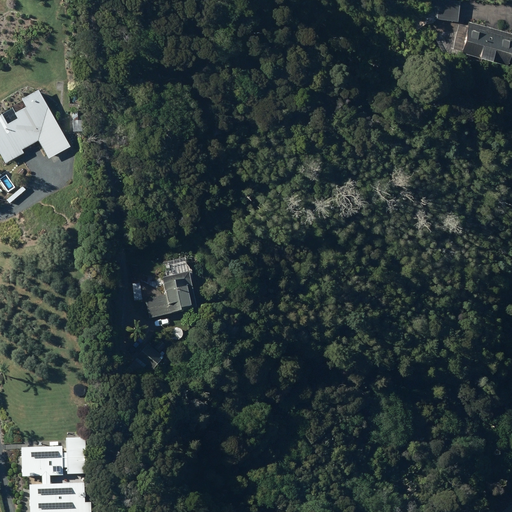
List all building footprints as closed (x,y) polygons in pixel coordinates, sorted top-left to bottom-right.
[(453,0),(438,0),(437,17),(457,19),(459,1),(453,0)] [(422,16),(413,21),(417,28),(426,22),(422,16)] [(511,34),(511,32),(468,21),(466,26),(458,24),(451,49),(504,63),(511,34)] [(0,112),(0,153),(4,161),(22,151),(20,148),(37,138),(47,157),(69,145),(37,87),(20,96),(25,105),(14,111),(17,117),(6,123),(0,112)] [(72,111),(72,130),(82,130),(82,111),(72,111)] [(161,279),(165,296),(145,300),(149,318),(195,308),(187,273),(161,279)] [(133,361),(148,374),(162,358),(147,345),(133,361)] [(41,476),(41,485),(28,486),(28,488),(23,488),(24,511),(72,511),(72,509),(83,509),(83,484),(49,485),(48,476),(62,476),(62,468),(66,468),(66,469),(85,469),(84,438),(65,438),(65,453),(61,453),(61,447),(20,449),(20,456),(18,456),(18,470),(21,470),(21,477),(41,476)]
